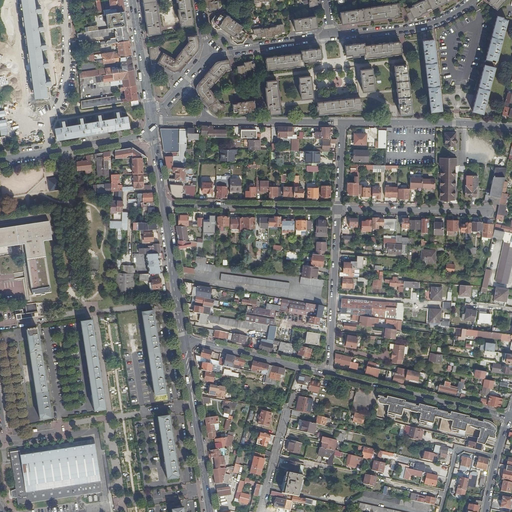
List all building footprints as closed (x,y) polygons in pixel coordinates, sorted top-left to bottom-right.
[(36,11),(34,0),(29,0),(23,1),(36,99),(41,99),(41,100),(48,99),(46,86),(49,86),(49,83),(46,83),(44,68),(47,68),(46,65),(43,65),(42,50),(44,49),(44,46),(41,47),(39,32),(42,31),(41,28),(39,28),(37,13),(39,13),(39,10),(36,11)] [(125,12),(123,0),(110,0),(111,5),(106,5),(107,11),(110,10),(111,14),(125,12)] [(161,34),(155,0),(143,0),(149,36),(161,34)] [(177,0),(178,3),(179,2),(180,10),(179,10),(181,24),(182,23),(182,27),(187,26),(187,27),(193,26),(193,22),(194,22),(193,18),(192,18),(191,12),(192,12),(191,7),(190,7),(190,2),(190,0),(177,0)] [(205,0),(207,9),(210,8),(211,11),(219,10),(218,5),(216,5),(216,3),(215,3),(215,2),(214,0),(205,0)] [(413,5),(409,7),(414,19),(417,17),(417,18),(422,16),(422,15),(450,0),(424,0),(413,6),(413,5)] [(490,0),(488,2),(497,10),(504,2),(505,3),(506,0),(490,0)] [(404,8),(403,4),(341,13),(343,25),(350,24),(353,24),(359,23),(369,21),(388,18),(390,18),(390,19),(396,18),(396,17),(400,16),(399,12),(400,12),(400,9),(404,8)] [(127,24),(125,12),(111,14),(77,20),(77,26),(107,22),(107,19),(109,19),(109,21),(110,21),(111,23),(111,26),(111,27),(121,26),(121,25),(127,24)] [(232,41),(237,44),(243,44),(247,39),(244,37),(246,33),(242,30),(244,28),(238,23),(234,20),(234,21),(227,16),(225,18),(220,15),(218,18),(215,16),(211,21),(212,26),(217,30),(222,29),(232,36),(232,41)] [(503,18),(498,16),(494,29),(489,49),(486,59),(492,61),(492,59),(497,61),(508,21),(503,19),(503,18)] [(316,17),(294,21),(296,32),(303,31),(303,32),(312,31),(312,30),(318,29),(316,17)] [(259,38),(263,38),(266,37),(266,39),(275,37),(275,36),(278,35),(285,34),(284,25),(276,26),(276,28),(263,30),(262,29),(259,29),(259,26),(254,27),(255,35),(258,35),(259,38)] [(130,42),(128,27),(121,28),(111,30),(112,31),(113,31),(113,33),(116,33),(117,32),(118,38),(117,38),(117,39),(111,39),(111,41),(106,42),(106,43),(102,44),(102,46),(112,44),(130,42)] [(111,30),(78,35),(78,41),(109,36),(109,33),(112,33),(112,31),(111,30)] [(158,48),(150,49),(152,66),(159,65),(174,73),(182,71),(198,51),(200,45),(198,37),(189,38),(190,43),(177,59),(177,61),(175,61),(174,60),(159,52),(158,48)] [(435,40),(424,41),(432,112),(443,111),(441,98),(438,74),(436,51),(435,40)] [(96,62),(132,57),(130,42),(112,44),(113,47),(118,47),(120,54),(116,55),(115,54),(103,55),(94,56),(95,62),(96,62)] [(403,54),(401,42),(365,47),(365,44),(346,46),(348,57),(353,56),(354,58),(366,56),(366,59),(377,58),(392,56),(403,54)] [(316,60),(323,59),(321,49),(302,52),(303,54),(267,59),(268,71),(279,69),(279,70),(294,68),(294,67),(305,66),(304,62),(309,61),(310,63),(317,62),(316,60)] [(113,74),(134,71),(132,57),(96,62),(96,66),(116,63),(116,62),(121,62),(122,69),(119,69),(114,69),(114,68),(99,71),(80,74),(80,80),(113,75),(113,74)] [(210,107),(215,114),(225,114),(225,105),(221,105),(211,91),(209,91),(210,88),(211,88),(226,71),(231,71),(229,61),(221,63),(215,65),(199,86),(198,93),(209,108),(210,107)] [(247,71),(256,70),(255,65),(252,65),(252,62),(245,64),(246,66),(240,67),(241,69),(239,70),(240,76),(243,76),(248,75),(247,71)] [(395,67),(401,116),(413,114),(407,65),(403,66),(403,64),(399,65),(399,66),(395,67)] [(495,68),(485,65),(482,76),(476,100),(473,112),(483,114),(495,68)] [(374,76),(373,67),(365,67),(365,71),(362,71),(364,93),(375,91),(375,85),(374,76)] [(124,88),(136,87),(134,71),(113,74),(113,75),(80,80),(81,86),(111,82),(112,87),(124,85),(124,88)] [(312,77),(300,78),(301,85),(300,85),(301,94),(302,94),(303,100),(314,99),(312,77)] [(271,115),(282,114),(278,81),(272,82),(268,82),(268,88),(266,88),(269,110),(271,109),(271,115)] [(82,110),(132,102),(139,101),(136,87),(124,88),(119,89),(120,91),(121,91),(121,92),(125,92),(126,100),(118,102),(117,97),(82,102),(82,110)] [(511,95),(508,94),(503,116),(511,117),(511,109),(508,108),(509,103),(511,103),(511,95)] [(319,111),(320,116),(362,110),(362,106),(363,106),(363,102),(361,102),(361,98),(318,104),(319,107),(318,107),(318,111),(319,111)] [(234,104),(235,113),(240,113),(240,115),(252,114),(252,112),(256,111),(255,102),(234,104)] [(56,130),(58,141),(130,129),(131,129),(130,128),(129,118),(120,119),(120,116),(117,117),(117,120),(102,122),(102,119),(99,120),(99,123),(84,125),(84,122),(81,123),(81,126),(66,128),(66,126),(63,126),(63,129),(56,130)] [(214,127),(202,127),(202,136),(212,135),(211,138),(226,138),(226,131),(215,131),(215,133),(212,132),(212,130),(214,131),(214,127)] [(288,128),(278,128),(278,137),(284,137),(284,138),(286,138),(286,141),(289,141),(289,139),(288,139),(288,128)] [(288,139),(289,139),(293,139),(297,139),(297,137),(297,136),(292,136),(292,133),(293,131),(293,128),(288,128),(288,139)] [(331,128),(321,128),(321,134),(320,134),(320,133),(316,133),(316,139),(330,140),(331,134),(330,132),(331,128)] [(380,131),(379,145),(377,145),(377,148),(386,149),(387,131),(387,128),(380,128),(380,131)] [(188,131),(187,139),(198,140),(199,134),(194,134),(194,129),(188,129),(188,131)] [(187,149),(187,139),(188,131),(180,131),(180,130),(164,130),(162,135),(165,153),(179,153),(179,157),(174,157),(173,163),(186,164),(186,157),(187,149)] [(457,133),(445,133),(445,139),(446,139),(445,147),(456,147),(456,139),(457,133)] [(355,141),(355,145),(367,145),(367,135),(355,134),(355,141)] [(249,141),(249,151),(261,151),(261,146),(260,147),(260,141),(249,141)] [(330,141),(323,141),(323,149),(317,149),(317,151),(323,152),(323,151),(330,152),(330,148),(330,145),(330,141)] [(134,148),(116,151),(116,159),(128,158),(128,157),(129,157),(129,155),(133,155),(133,158),(143,158),(148,158),(148,157),(134,148)] [(237,150),(221,150),(221,162),(235,162),(235,155),(236,155),(237,150)] [(360,162),(365,162),(365,157),(369,157),(369,151),(355,151),(354,162),(355,162),(359,162),(360,162)] [(111,152),(98,154),(99,176),(109,176),(109,169),(112,169),(111,159),(111,152)] [(306,152),(306,163),(320,163),(320,159),(319,158),(319,152),(306,152)] [(92,155),(87,156),(88,161),(78,162),(79,171),(87,170),(93,170),(92,155)] [(189,169),(186,169),(173,168),(173,163),(174,157),(166,157),(168,172),(176,172),(176,180),(172,179),(171,179),(169,179),(170,185),(184,186),(185,181),(186,171),(189,171),(189,169)] [(132,164),(132,166),(144,166),(143,158),(133,158),(133,164),(132,164)] [(457,159),(440,158),(440,166),(441,166),(441,170),(438,170),(438,181),(441,182),(440,201),(445,201),(445,202),(450,202),(451,201),(455,201),(456,167),(457,167),(457,159)] [(144,166),(132,166),(132,168),(134,168),(134,174),(144,174),(144,166)] [(360,166),(352,166),(351,173),(354,173),(354,177),(356,178),(356,184),(348,184),(348,195),(358,196),(359,177),(360,177),(360,166)] [(504,182),(507,168),(496,168),(490,196),(486,195),(485,201),(488,201),(490,201),(493,202),(495,204),(499,206),(500,206),(500,205),(501,199),(502,193),(503,188),(504,182)] [(144,176),(133,176),(133,179),(135,179),(135,187),(135,191),(144,190),(153,190),(152,186),(145,186),(144,176)] [(220,187),(218,187),(217,198),(227,198),(227,187),(230,188),(231,181),(231,177),(227,177),(227,181),(221,181),(220,187)] [(478,177),(467,177),(467,186),(466,186),(465,197),(477,198),(477,191),(477,187),(478,187),(478,177)] [(423,178),(411,178),(411,190),(415,190),(415,188),(418,188),(423,188),(423,179),(423,178)] [(436,180),(423,179),(423,188),(423,189),(427,188),(430,189),(431,190),(434,190),(435,189),(436,180)] [(230,188),(230,191),(237,191),(237,192),(241,192),(241,181),(231,181),(230,188)] [(299,182),(294,182),(294,197),(295,197),(296,198),(298,198),(299,197),(304,197),(304,190),(300,189),(300,188),(299,188),(299,182)] [(213,184),(203,183),(203,193),(208,194),(208,195),(212,195),(213,193),(213,194),(213,184)] [(270,183),(257,183),(257,194),(261,194),(261,192),(265,192),(269,193),(270,183)] [(94,185),(95,193),(98,193),(112,192),(112,184),(94,185)] [(193,187),(184,186),(170,185),(170,189),(172,189),(172,191),(171,191),(171,195),(176,198),(183,198),(183,194),(190,194),(189,199),(195,199),(196,187),(193,187)] [(319,188),(319,200),(323,200),(323,197),(331,197),(331,187),(331,186),(323,185),(323,187),(322,187),(322,188),(319,188)] [(359,186),(359,194),(362,194),(362,197),(362,200),(369,200),(370,199),(370,197),(373,197),(373,196),(373,189),(371,189),(363,188),(363,186),(359,186)] [(256,188),(250,188),(250,192),(246,192),(246,197),(256,197),(256,188)] [(278,197),(282,197),(282,188),(270,188),(270,198),(274,198),(274,197),(274,195),(278,195),(278,197)] [(293,188),(284,188),(284,197),(293,197),(293,188)] [(376,188),(373,188),(373,189),(373,196),(376,196),(376,198),(376,199),(381,199),(381,188),(376,188)] [(386,188),(385,197),(398,198),(398,188),(390,188),(386,188)] [(319,189),(309,189),(308,198),(319,199),(319,189)] [(410,199),(410,190),(399,190),(399,199),(410,199)] [(154,202),(153,193),(144,193),(143,203),(154,202)] [(154,229),(158,229),(157,223),(151,223),(151,222),(152,222),(152,220),(151,219),(151,217),(156,216),(154,202),(143,203),(138,203),(135,203),(134,207),(134,208),(136,208),(143,208),(143,223),(142,230),(154,229)] [(505,212),(506,206),(504,206),(500,205),(500,206),(498,214),(504,216),(505,216),(507,217),(508,217),(509,213),(505,212)] [(223,213),(219,213),(219,217),(218,217),(218,226),(229,226),(229,217),(223,217),(223,213)] [(188,226),(188,227),(203,227),(204,219),(199,219),(199,226),(193,226),(193,224),(188,224),(189,216),(186,216),(184,216),(179,216),(179,225),(188,226)] [(281,217),(275,217),(275,220),(275,221),(272,221),(271,227),(281,227),(281,223),(282,223),(282,220),(282,218),(281,218),(281,217)] [(238,233),(243,233),(244,218),(238,218),(238,219),(237,219),(237,218),(232,218),(231,229),(234,229),(234,231),(238,231),(238,233)] [(255,219),(244,218),(244,233),(255,233),(255,219)] [(385,220),(384,219),(379,219),(379,218),(373,218),(373,229),(379,229),(379,225),(381,226),(381,227),(384,227),(385,220)] [(269,220),(269,219),(260,219),(260,228),(269,229),(269,228),(269,220)] [(358,229),(358,219),(350,219),(350,229),(358,229)] [(287,220),(282,220),(282,223),(282,233),(295,233),(295,220),(290,220),(287,221),(287,220)] [(372,232),(372,221),(371,221),(370,220),(368,220),(368,221),(366,221),(366,222),(363,222),(362,231),(372,232)] [(390,231),(397,231),(397,221),(385,220),(384,227),(384,229),(391,229),(390,231)] [(307,221),(297,221),(297,230),(307,230),(307,221)] [(327,222),(317,221),(316,236),(326,237),(326,233),(327,233),(327,222)] [(415,221),(411,221),(410,230),(421,230),(421,221),(417,221),(415,221)] [(459,221),(448,221),(447,235),(455,235),(455,231),(458,231),(459,221)] [(50,223),(0,230),(0,248),(26,245),(33,296),(42,295),(42,296),(45,295),(45,294),(51,293),(44,242),(53,241),(50,223)] [(441,223),(434,223),(434,235),(444,235),(444,223),(441,223)] [(471,223),(466,223),(466,225),(462,225),(462,231),(466,231),(466,232),(466,238),(472,238),(472,233),(471,233),(471,223)] [(483,223),(473,223),(473,231),(483,231),(483,223)] [(511,234),(511,223),(511,228),(496,225),(495,229),(511,234)] [(494,225),(484,224),(482,240),(488,241),(489,238),(492,238),(494,225)] [(189,242),(186,227),(176,227),(178,241),(189,242)] [(154,229),(142,230),(142,233),(145,233),(146,242),(155,241),(154,229)] [(511,234),(495,229),(494,236),(503,238),(505,242),(496,283),(508,286),(511,267),(511,234)] [(317,251),(316,255),(324,256),(325,256),(325,252),(326,252),(327,243),(317,243),(317,251)] [(142,254),(147,254),(162,253),(161,244),(154,244),(154,246),(149,247),(149,248),(140,249),(140,254),(142,254)] [(402,255),(403,245),(397,244),(386,244),(385,250),(389,251),(389,254),(402,255)] [(436,252),(423,250),(422,262),(435,263),(436,252)] [(150,274),(165,273),(164,267),(160,267),(160,260),(163,260),(162,253),(147,254),(147,260),(148,260),(148,268),(150,268),(150,274)] [(313,255),(312,267),(317,267),(323,268),(324,256),(316,255),(313,255)] [(360,269),(363,270),(363,266),(358,265),(358,262),(346,262),(346,263),(345,263),(344,268),(360,269)] [(211,272),(212,266),(196,264),(195,270),(211,272)] [(455,267),(447,265),(446,272),(454,274),(455,267)] [(122,274),(135,275),(136,266),(122,266),(122,274)] [(304,266),(303,278),(317,279),(318,274),(316,274),(317,267),(312,267),(304,266)] [(360,269),(344,268),(344,273),(340,273),(340,277),(344,277),(353,277),(359,278),(360,269)] [(383,272),(381,272),(380,272),(379,279),(379,280),(374,280),(373,288),(381,289),(383,272)] [(122,274),(116,274),(116,292),(135,293),(135,275),(122,274)] [(289,283),(221,274),(220,280),(288,289),(289,283)] [(303,278),(301,277),(300,284),(323,287),(324,280),(317,279),(303,278)] [(353,283),(353,277),(344,277),(344,279),(343,288),(345,288),(345,290),(350,290),(351,288),(354,289),(354,283),(353,283)] [(404,292),(404,287),(405,281),(399,281),(399,278),(394,278),(394,281),(391,280),(390,286),(400,286),(399,292),(404,292)] [(153,284),(151,284),(152,290),(154,290),(154,289),(163,288),(161,279),(153,280),(153,283),(153,284)] [(193,285),(185,283),(187,297),(193,297),(210,300),(212,290),(199,288),(198,289),(192,288),(193,285)] [(471,297),(472,286),(461,286),(460,296),(471,297)] [(443,288),(432,288),(431,301),(446,302),(446,298),(442,298),(443,288)] [(500,299),(507,300),(508,290),(497,289),(495,300),(500,301),(500,299)] [(192,305),(213,309),(214,301),(210,300),(193,297),(192,305)] [(256,308),(259,309),(260,303),(257,302),(257,300),(251,299),(250,302),(243,301),(242,305),(256,308)] [(397,309),(398,304),(342,299),(341,314),(355,315),(378,318),(386,319),(387,308),(397,309)] [(280,312),(282,313),(282,312),(305,316),(304,317),(310,318),(321,319),(322,320),(324,307),(282,300),(280,312)] [(451,311),(451,306),(452,303),(443,302),(443,310),(451,311)] [(256,308),(247,307),(246,314),(275,318),(276,313),(282,314),(282,313),(280,312),(266,310),(259,309),(256,308)] [(387,320),(396,321),(397,309),(387,308),(386,319),(387,320)] [(16,320),(21,319),(38,316),(37,312),(23,314),(22,309),(15,310),(16,320)] [(450,328),(450,322),(441,322),(442,310),(431,309),(430,323),(441,324),(440,326),(450,328)] [(475,322),(477,312),(467,310),(466,315),(465,320),(475,322)] [(155,396),(156,398),(167,396),(165,385),(162,364),(159,343),(155,321),(154,312),(143,313),(149,356),(150,356),(151,361),(150,361),(151,371),(152,371),(154,382),(153,382),(155,391),(156,396),(155,396)] [(207,323),(269,333),(270,327),(245,322),(202,315),(200,324),(206,325),(207,323)] [(378,318),(355,315),(354,322),(356,323),(356,321),(374,324),(374,323),(377,323),(378,321),(378,318)] [(487,315),(480,315),(479,321),(478,321),(478,324),(480,324),(481,323),(491,324),(491,316),(487,315)] [(246,316),(245,322),(270,327),(274,327),(275,321),(246,316)] [(309,325),(319,327),(321,319),(310,318),(309,325)] [(95,412),(107,411),(93,321),(82,323),(95,412)] [(396,340),(397,330),(395,330),(385,328),(384,332),(386,332),(385,338),(396,340)] [(29,332),(27,332),(31,354),(32,354),(33,359),(32,359),(33,369),(34,368),(36,380),(35,380),(36,389),(37,389),(38,394),(37,394),(41,420),(52,419),(50,402),(47,381),(44,360),(41,340),(39,330),(38,330),(38,329),(29,330),(29,332)] [(500,334),(462,329),(461,338),(459,337),(459,339),(465,340),(465,335),(476,336),(475,339),(478,339),(478,337),(499,339),(500,334)] [(229,334),(210,330),(209,333),(210,333),(209,337),(224,340),(226,340),(225,343),(227,343),(228,341),(229,334)] [(321,335),(307,333),(305,344),(319,346),(321,335)] [(246,337),(229,334),(228,341),(233,342),(233,343),(245,345),(245,342),(246,337)] [(348,336),(346,347),(356,349),(358,338),(348,336)] [(280,346),(281,343),(272,342),(267,341),(262,340),(259,351),(271,354),(273,345),(280,346)] [(298,346),(291,345),(281,343),(280,346),(279,351),(284,353),(284,352),(292,354),(294,349),(297,350),(298,346)] [(486,343),(485,351),(494,352),(495,344),(486,343)] [(392,355),(403,357),(405,346),(395,345),(394,352),(393,351),(392,355)] [(312,351),(301,348),(298,356),(310,359),(312,351)] [(212,352),(203,350),(201,358),(196,357),(197,362),(203,363),(216,366),(216,362),(210,360),(212,352)] [(352,358),(336,354),(336,362),(350,366),(351,362),(352,358)] [(511,354),(505,354),(505,358),(503,358),(503,363),(511,364),(511,354)] [(403,361),(403,357),(392,355),(392,360),(393,360),(392,363),(401,365),(401,361),(403,361)] [(236,358),(227,356),(224,368),(226,368),(233,369),(234,365),(236,358)] [(224,368),(216,366),(203,363),(202,371),(231,377),(231,375),(225,373),(226,368),(224,368)] [(254,363),(251,373),(257,374),(257,371),(260,372),(262,364),(254,363)] [(269,366),(262,364),(260,372),(262,372),(262,375),(267,376),(269,366)] [(511,366),(510,366),(510,368),(503,367),(504,366),(496,365),(495,373),(502,374),(503,373),(511,374),(511,366)] [(285,370),(269,366),(267,376),(266,379),(280,382),(281,375),(284,376),(285,370)] [(380,369),(375,368),(368,366),(368,367),(366,374),(378,377),(380,369)] [(420,373),(408,370),(406,376),(406,379),(410,380),(418,382),(420,373)] [(486,372),(477,370),(475,378),(485,380),(486,372)] [(210,383),(210,384),(212,385),(212,383),(213,383),(215,375),(206,373),(205,382),(207,382),(210,383)] [(398,374),(397,374),(395,373),(393,381),(404,383),(406,376),(398,374)] [(260,375),(259,383),(265,384),(266,379),(267,376),(262,375),(260,375)] [(311,379),(300,377),(299,382),(306,383),(305,387),(305,386),(304,391),(308,392),(309,387),(310,384),(309,384),(311,379)] [(495,382),(485,380),(484,387),(493,389),(495,382)] [(317,381),(316,385),(331,389),(332,385),(317,381)] [(465,383),(460,382),(458,390),(450,388),(451,383),(446,382),(445,387),(440,385),(440,387),(438,386),(437,387),(436,389),(439,390),(438,392),(461,397),(462,394),(465,383)] [(219,388),(211,386),(209,395),(217,397),(219,388)] [(482,401),(481,405),(500,409),(503,400),(498,399),(499,397),(495,396),(495,398),(490,397),(489,401),(482,400),(482,401)] [(306,401),(307,398),(299,397),(298,403),(300,403),(298,411),(303,411),(306,401)] [(484,445),(485,445),(489,437),(495,439),(496,435),(495,435),(496,434),(497,434),(496,432),(497,428),(495,426),(493,424),(491,423),(489,422),(487,421),(483,420),(482,423),(472,420),(472,419),(469,418),(469,417),(451,413),(451,415),(440,413),(441,412),(437,411),(437,410),(419,405),(419,407),(408,405),(408,404),(405,403),(405,402),(387,398),(387,400),(380,398),(380,400),(378,400),(378,402),(379,405),(385,406),(389,406),(387,413),(402,417),(403,410),(421,414),(419,421),(427,423),(426,427),(433,428),(435,418),(442,419),(442,420),(450,422),(450,421),(453,422),(451,429),(459,431),(458,434),(465,436),(467,425),(471,426),(470,427),(481,431),(479,439),(478,438),(477,443),(484,445)] [(237,403),(225,401),(225,404),(224,404),(223,408),(226,409),(225,414),(230,415),(231,411),(235,412),(237,403)] [(303,411),(298,411),(298,412),(300,412),(310,415),(312,403),(306,401),(303,411)] [(270,428),(272,423),(270,423),(271,419),(273,414),(262,411),(261,416),(260,416),(259,420),(260,421),(259,425),(270,428)] [(365,416),(355,414),(353,422),(363,424),(365,416)] [(171,426),(170,417),(160,419),(160,424),(159,424),(161,433),(162,433),(163,444),(164,453),(165,453),(166,459),(165,459),(168,481),(168,482),(179,480),(177,468),(174,446),(171,426)] [(331,420),(318,417),(316,425),(325,427),(326,422),(330,423),(331,420)] [(218,418),(206,420),(208,433),(215,432),(214,426),(219,425),(218,418)] [(314,436),(316,425),(300,421),(297,432),(314,436)] [(411,427),(408,439),(418,441),(421,430),(411,427)] [(215,432),(208,433),(209,440),(214,440),(216,437),(215,432)] [(337,441),(344,442),(344,440),(343,439),(344,436),(343,435),(336,433),(334,440),(337,441)] [(271,436),(265,434),(265,435),(261,434),(261,438),(259,437),(257,445),(267,448),(268,443),(268,441),(270,442),(271,436)] [(228,436),(228,437),(227,439),(224,449),(226,450),(228,450),(229,446),(231,446),(234,437),(228,436)] [(334,440),(324,438),(322,449),(335,452),(337,441),(334,440)] [(215,442),(217,450),(224,449),(227,439),(219,440),(219,441),(215,442)] [(18,498),(19,505),(84,495),(85,498),(88,498),(87,495),(103,493),(95,441),(22,451),(21,449),(11,450),(17,490),(13,491),(14,498),(18,498)] [(299,454),(302,444),(295,443),(291,441),(289,446),(291,447),(290,452),(299,454)] [(477,443),(469,441),(467,447),(482,451),(484,445),(477,443)] [(349,446),(342,445),(340,452),(347,454),(349,446)] [(449,449),(436,446),(435,450),(434,452),(441,454),(447,455),(449,449)] [(365,452),(364,459),(372,461),(374,450),(365,447),(364,452),(365,452)] [(217,450),(211,452),(212,459),(215,459),(221,457),(220,452),(224,452),(224,451),(225,451),(226,450),(224,449),(217,450)] [(328,466),(332,467),(336,452),(335,452),(322,449),(321,449),(319,457),(325,458),(325,456),(330,457),(329,460),(328,466)] [(435,455),(424,452),(422,460),(433,462),(435,455)] [(252,468),(263,471),(264,465),(265,460),(264,460),(265,456),(257,454),(256,453),(253,463),(252,468)] [(460,469),(467,471),(468,468),(470,468),(473,457),(462,454),(461,459),(462,459),(460,469)] [(357,464),(363,466),(364,459),(357,457),(349,455),(349,458),(348,457),(347,460),(348,461),(347,465),(348,465),(348,467),(356,469),(357,464)] [(475,456),(472,469),(477,470),(477,468),(486,471),(489,460),(480,458),(479,461),(477,461),(478,457),(475,456)] [(224,457),(215,459),(216,469),(225,467),(224,457)] [(384,470),(386,464),(375,461),(372,471),(384,474),(385,470),(384,470)] [(301,464),(291,462),(289,473),(298,476),(301,464)] [(510,483),(511,483),(511,480),(511,478),(511,477),(511,467),(507,466),(506,471),(504,471),(503,480),(510,481),(510,483)] [(227,470),(223,483),(229,485),(235,468),(227,469),(227,470)] [(261,477),(263,471),(252,468),(251,474),(261,477)] [(436,487),(438,476),(432,475),(425,473),(403,468),(400,479),(409,481),(410,475),(422,477),(427,476),(425,484),(436,487)] [(223,483),(227,470),(227,469),(225,469),(213,471),(216,485),(223,484),(223,483)] [(289,473),(287,473),(284,489),(300,492),(304,477),(298,476),(289,473)] [(487,482),(489,473),(485,473),(485,476),(482,475),(480,487),(486,488),(487,482)] [(473,476),(471,475),(470,480),(468,486),(475,488),(478,476),(473,475),(473,476)] [(377,481),(365,478),(364,485),(375,487),(376,481),(377,482),(377,481)] [(468,486),(470,480),(461,478),(458,489),(467,492),(468,486)] [(245,482),(243,482),(240,481),(239,487),(235,499),(240,500),(239,503),(248,505),(251,497),(242,494),(245,482)] [(503,482),(501,492),(511,494),(511,488),(511,483),(510,483),(503,482)] [(230,487),(216,489),(218,498),(231,496),(230,487)] [(300,492),(284,489),(283,494),(284,495),(294,497),(299,498),(300,492)] [(383,495),(365,490),(363,497),(429,511),(430,511),(432,505),(411,501),(386,495),(383,495)] [(411,501),(432,505),(435,506),(436,499),(427,497),(426,500),(419,499),(420,496),(413,494),(411,501)] [(293,502),(306,505),(312,506),(314,501),(307,499),(299,498),(294,497),(293,502)] [(511,510),(511,507),(511,498),(503,497),(501,508),(511,510)] [(276,504),(275,508),(292,511),(293,502),(277,499),(276,504)]
